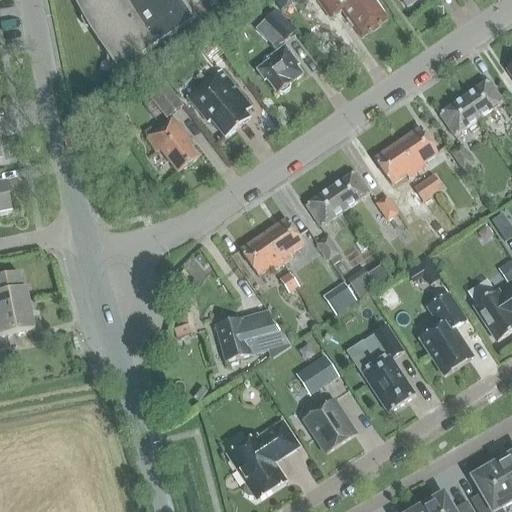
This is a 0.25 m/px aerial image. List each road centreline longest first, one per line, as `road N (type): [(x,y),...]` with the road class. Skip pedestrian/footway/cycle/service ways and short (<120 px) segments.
road 1 (residential): [(88,265),(194,224),(511,9)]
road 2 (residential): [(294,511),(511,370)]
road 3 (tertiary): [(161,511),(88,265)]
road 4 (tertiary): [(80,232),(28,0)]
road 5 (residential): [(511,420),(356,511)]
